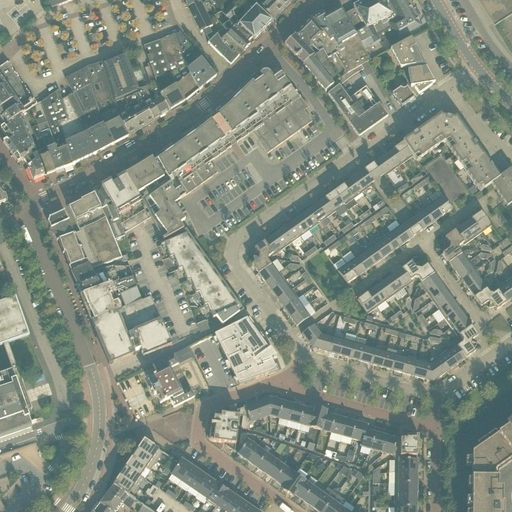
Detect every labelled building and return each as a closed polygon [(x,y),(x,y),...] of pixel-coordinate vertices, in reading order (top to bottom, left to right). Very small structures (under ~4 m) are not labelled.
[(48,0),(51,8),(75,0),(48,0)] [(198,0),(184,0),(187,8),(187,9),(188,9),(190,14),(191,15),(193,20),(194,21),(196,26),(197,27),(199,32),(200,33),(201,33),(204,31),(209,40),(216,33),(209,19),(220,13),(215,0),(207,4),(201,7),(198,0)] [(251,0),(272,21),(293,0),(251,0)] [(366,0),(353,7),(355,11),(366,29),(364,29),(372,43),(378,40),(382,47),(397,39),(391,27),(389,23),(394,21),(392,17),(386,8),(381,0),(366,0)] [(381,0),(386,8),(400,0),(381,0)] [(409,7),(405,0),(400,0),(386,8),(392,17),(409,7)] [(478,0),(494,24),(511,11),(511,5),(510,1),(511,0),(478,0)] [(239,19),(235,15),(239,12),(230,4),(222,13),(226,17),(225,18),(230,27),(230,28),(249,45),(250,45),(247,43),(252,38),(254,40),(271,22),(255,7),(238,25),(235,22),(239,19)] [(409,7),(392,17),(394,21),(389,23),(391,27),(397,39),(420,26),(409,7)] [(322,12),(319,14),(310,19),(329,42),(328,42),(336,52),(334,53),(335,54),(347,74),(361,65),(367,62),(370,60),(363,48),(345,16),(340,8),(325,17),(322,12)] [(355,11),(345,16),(363,48),(372,43),(364,29),(366,29),(355,11)] [(222,20),(220,23),(225,31),(227,30),(229,32),(226,36),(225,36),(228,38),(232,42),(233,42),(243,52),(249,45),(230,28),(230,27),(225,18),(222,20)] [(310,19),(295,34),(294,35),(301,44),(303,42),(309,49),(309,48),(315,54),(321,49),(327,59),(335,54),(334,53),(336,52),(328,42),(329,42),(310,19)] [(221,31),(217,35),(222,44),(232,54),(234,52),(239,57),(243,52),(233,42),(232,42),(228,38),(225,36),(226,36),(221,31)] [(180,33),(174,35),(189,74),(198,91),(216,77),(180,33)] [(160,40),(166,62),(171,74),(176,86),(185,102),(198,91),(189,74),(174,35),(175,37),(172,38),(171,37),(160,41),(160,40)] [(217,35),(215,37),(208,43),(215,51),(230,66),(239,57),(234,52),(232,54),(222,44),(217,35)] [(301,44),(294,35),(284,45),(303,64),(315,54),(309,48),(309,49),(303,42),(301,44)] [(415,48),(410,39),(390,50),(400,68),(424,65),(418,54),(419,53),(416,48),(415,48)] [(166,62),(160,40),(143,46),(155,81),(160,95),(169,111),(185,102),(176,86),(171,74),(166,62)] [(321,49),(315,54),(303,64),(325,92),(340,80),(327,59),(321,49)] [(131,69),(125,54),(125,53),(101,62),(101,63),(111,97),(118,117),(117,117),(128,137),(153,122),(153,121),(148,110),(145,111),(143,106),(146,105),(139,89),(136,82),(132,73),(131,69)] [(367,62),(361,65),(367,76),(373,73),(367,62)] [(0,119),(4,126),(0,129),(0,128),(0,129),(0,130),(4,136),(5,137),(7,139),(7,140),(3,142),(2,143),(3,143),(7,149),(7,150),(9,153),(10,154),(12,156),(13,157),(16,163),(17,164),(18,164),(21,161),(23,160),(23,161),(25,164),(28,167),(27,167),(33,180),(44,176),(33,146),(21,116),(36,105),(34,102),(7,63),(4,65),(0,67),(0,119)] [(111,97),(101,63),(86,68),(96,103),(103,127),(105,126),(113,145),(128,137),(117,117),(118,117),(111,97)] [(96,103),(86,68),(65,79),(73,94),(67,97),(86,133),(95,155),(113,145),(105,126),(103,127),(96,103)] [(413,87),(419,95),(432,85),(431,84),(434,83),(425,68),(407,70),(410,87),(413,87)] [(140,69),(132,73),(136,82),(144,79),(140,69)] [(155,157),(164,173),(172,187),(171,188),(179,201),(217,173),(210,163),(231,147),(225,139),(230,135),(236,144),(251,133),(267,154),(311,122),(303,110),(303,107),(305,105),(291,86),(290,87),(278,71),(271,76),(269,74),(267,72),(265,72),(263,72),(262,73),(259,75),(260,75),(258,80),(254,75),(225,104),(214,113),(217,117),(212,121),(209,117),(199,126),(155,157)] [(146,87),(139,89),(146,105),(143,106),(145,111),(148,110),(153,121),(169,111),(160,95),(155,81),(149,83),(152,91),(155,97),(151,100),(148,93),(146,87)] [(358,138),(387,117),(378,104),(365,87),(348,99),(339,85),(327,94),(358,138)] [(401,107),(414,98),(406,87),(406,88),(405,88),(405,89),(404,89),(403,89),(402,89),(401,89),(400,88),(391,94),(401,107)] [(67,116),(62,100),(61,100),(59,89),(40,103),(54,139),(52,139),(56,152),(63,169),(72,165),(57,123),(65,119),(67,116)] [(67,97),(62,100),(67,116),(65,119),(57,123),(72,165),(95,155),(86,133),(67,97)] [(442,117),(440,115),(425,126),(439,145),(442,142),(445,143),(447,147),(466,132),(456,117),(454,119),(442,117)] [(46,123),(45,123),(43,118),(35,121),(37,126),(55,172),(63,169),(56,152),(52,139),(51,137),(46,123)] [(55,172),(37,126),(32,128),(41,152),(38,154),(46,175),(55,172)] [(411,136),(403,141),(402,142),(403,143),(413,157),(416,161),(439,145),(425,126),(416,132),(415,129),(409,133),(411,136)] [(473,141),(466,132),(447,147),(463,169),(483,155),(477,147),(479,145),(475,139),(473,141)] [(403,143),(394,149),(404,163),(413,157),(403,143)] [(404,163),(394,149),(385,155),(395,169),(404,163)] [(372,164),(372,165),(368,167),(377,179),(385,174),(386,176),(395,169),(385,155),(373,164),(372,164)] [(489,164),(483,155),(463,169),(480,192),(491,184),(494,189),(499,195),(511,185),(511,172),(510,169),(499,177),(493,169),(495,168),(491,162),(489,164)] [(155,157),(155,156),(126,174),(141,201),(150,217),(163,241),(183,230),(180,224),(184,221),(181,216),(186,212),(184,209),(179,201),(171,188),(172,187),(164,173),(155,157)] [(364,170),(361,173),(352,179),(362,193),(366,198),(375,192),(369,185),(377,179),(368,167),(365,170),(364,170)] [(124,233),(150,217),(141,201),(126,174),(116,179),(115,178),(101,187),(111,203),(124,236),(125,236),(124,233)] [(352,179),(343,186),(353,200),(362,193),(352,179)] [(472,185),(467,188),(471,195),(477,191),(472,185)] [(511,185),(499,195),(506,206),(509,204),(509,205),(511,202),(511,185)] [(343,186),(334,192),(344,206),(353,200),(343,186)] [(101,187),(93,192),(100,203),(99,204),(102,209),(103,209),(105,215),(109,225),(115,240),(124,236),(111,203),(101,187)] [(78,233),(74,234),(59,240),(64,253),(62,254),(65,253),(70,266),(68,266),(70,272),(88,264),(91,270),(121,258),(114,240),(115,240),(109,225),(105,215),(103,209),(102,209),(99,204),(100,203),(93,192),(92,192),(93,195),(81,201),(80,199),(80,200),(81,202),(69,208),(68,207),(80,232),(78,233)] [(334,192),(325,198),(335,212),(344,206),(334,192)] [(441,196),(432,202),(442,216),(451,210),(441,196)] [(335,212),(325,198),(316,205),(326,219),(335,212)] [(432,202),(423,209),(434,223),(442,216),(432,202)] [(326,219),(316,205),(307,211),(317,225),(326,219)] [(416,217),(408,223),(417,235),(420,232),(421,232),(434,223),(423,209),(414,215),(416,217)] [(307,211),(299,217),(309,231),(317,225),(307,211)] [(47,222),(47,223),(56,241),(59,240),(74,234),(78,233),(68,213),(65,214),(63,212),(49,219),(47,222)] [(471,219),(481,233),(491,227),(481,212),(471,219)] [(309,231),(299,217),(290,223),(300,238),(309,231)] [(481,233),(471,219),(463,225),(473,239),(481,233)] [(290,223),(281,230),(291,244),(300,238),(290,223)] [(408,223),(400,228),(399,226),(390,233),(400,247),(412,238),(413,238),(413,237),(417,235),(408,223)] [(473,239),(463,225),(454,232),(464,246),(473,239)] [(291,244),(281,230),(272,236),(282,250),(291,244)] [(464,246),(454,232),(445,238),(449,244),(449,247),(458,249),(458,247),(462,244),(463,246),(464,246)] [(390,233),(381,239),(391,253),(400,247),(390,233)] [(188,234),(160,246),(161,247),(164,246),(170,259),(173,258),(178,271),(181,270),(187,283),(190,282),(195,295),(198,294),(204,307),(207,306),(213,319),(216,317),(222,326),(226,322),(227,323),(243,311),(188,234)] [(282,250),(272,236),(263,242),(272,254),(271,255),(273,257),(282,250)] [(381,239),(372,246),(382,260),(391,253),(381,239)] [(506,247),(510,244),(508,241),(506,239),(502,242),(506,247)] [(272,254),(263,242),(254,249),(259,255),(258,258),(267,259),(268,258),(271,255),(272,254)] [(338,242),(332,246),(335,250),(337,252),(342,248),(340,246),(338,242)] [(372,246),(363,252),(373,266),(382,260),(372,246)] [(511,252),(511,246),(502,254),(505,257),(511,252)] [(458,249),(449,247),(448,249),(442,254),(449,263),(463,253),(462,253),(460,254),(458,250),(458,249)] [(373,266),(363,252),(354,258),(364,272),(373,266)] [(463,253),(449,263),(455,272),(469,262),(463,253)] [(267,259),(258,258),(258,260),(251,265),(258,274),(270,265),(267,261),(267,259)] [(354,258),(346,264),(356,278),(364,272),(354,258)] [(416,278),(418,269),(415,269),(411,262),(402,269),(412,283),(411,281),(415,278),(416,278)] [(476,271),(469,262),(455,272),(461,281),(476,271)] [(272,263),(270,265),(258,274),(264,283),(278,273),(272,263)] [(92,273),(91,270),(88,264),(70,272),(77,285),(94,278),(94,277),(105,273),(115,271),(114,269),(114,266),(103,269),(92,273)] [(356,278),(346,264),(336,271),(347,285),(356,278)] [(418,269),(416,278),(418,279),(421,282),(419,284),(433,274),(427,265),(420,270),(418,269)] [(402,269),(393,275),(403,289),(412,283),(402,269)] [(94,278),(77,285),(81,295),(119,281),(115,271),(105,273),(94,277),(94,278)] [(476,271),(461,281),(468,290),(482,280),(476,271)] [(304,272),(300,275),(301,276),(304,281),(308,278),(304,273),(304,272)] [(285,281),(278,273),(264,283),(271,291),(285,281)] [(433,274),(419,284),(425,293),(439,283),(433,274)] [(403,289),(393,275),(384,282),(394,296),(403,289)] [(81,295),(80,296),(91,322),(113,312),(127,306),(142,300),(132,277),(119,281),(81,295)] [(482,280),(468,290),(474,299),(486,290),(488,289),(488,288),(482,280)] [(285,281),(271,291),(277,300),(291,290),(285,281)] [(394,296),(384,282),(375,288),(385,302),(394,296)] [(446,292),(439,283),(425,293),(432,302),(446,292)] [(511,294),(504,283),(495,290),(505,304),(511,299),(511,294)] [(375,288),(366,294),(376,308),(385,302),(375,288)] [(291,290),(277,300),(283,309),(297,299),(291,290)] [(489,294),(486,290),(474,299),(480,308),(487,303),(489,304),(491,294),(489,294)] [(492,295),(491,294),(489,304),(492,304),(496,310),(505,304),(495,290),(496,292),(492,295)] [(452,301),(446,292),(432,302),(438,311),(452,301)] [(376,308),(366,294),(357,301),(367,315),(376,308)] [(113,312),(91,322),(109,365),(109,364),(133,355),(132,353),(139,350),(142,357),(171,345),(161,321),(151,297),(142,301),(142,300),(127,306),(113,312)] [(0,346),(2,345),(12,374),(17,372),(7,344),(28,336),(15,298),(12,299),(0,303),(0,346)] [(297,299),(283,309),(290,318),(304,308),(297,299)] [(458,310),(452,301),(438,311),(444,320),(458,310)] [(304,308),(290,318),(296,327),(310,317),(304,308)] [(465,318),(458,310),(444,320),(451,328),(465,318)] [(471,327),(465,318),(451,328),(457,337),(471,327)] [(268,350),(264,346),(262,342),(257,336),(251,326),(246,320),(219,333),(217,334),(214,335),(214,336),(215,338),(218,345),(224,356),(225,358),(227,362),(230,369),(235,378),(236,381),(237,383),(238,385),(238,386),(242,384),(244,384),(246,383),(276,372),(275,371),(272,364),(271,360),(271,359),(273,358),(268,351),(268,350)] [(208,329),(205,322),(205,321),(196,325),(200,332),(208,329)] [(313,347),(322,334),(315,324),(301,335),(308,344),(310,343),(313,347)] [(471,327),(457,337),(457,338),(459,336),(462,340),(462,342),(471,343),(471,341),(478,336),(471,327)] [(322,334),(313,347),(319,348),(318,350),(329,353),(333,337),(322,334)] [(333,337),(329,353),(339,356),(344,340),(333,337)] [(354,343),(344,340),(339,356),(350,359),(354,343)] [(471,343),(462,342),(461,343),(457,346),(466,358),(475,352),(470,346),(471,343)] [(365,346),(354,343),(350,359),(360,362),(365,346)] [(457,346),(456,344),(447,351),(457,365),(466,358),(457,346)] [(365,346),(360,362),(370,365),(375,349),(365,346)] [(189,348),(152,365),(157,374),(147,379),(152,388),(151,389),(154,395),(155,395),(160,404),(161,403),(169,399),(173,408),(194,397),(190,388),(181,392),(169,369),(194,357),(189,348)] [(386,351),(375,349),(370,365),(381,368),(386,351)] [(396,354),(386,351),(381,368),(391,371),(396,354)] [(457,365),(447,351),(438,357),(448,371),(457,365)] [(396,354),(391,371),(402,374),(407,357),(396,354)] [(417,360),(407,357),(402,374),(412,377),(417,360)] [(448,371),(438,357),(429,364),(432,380),(437,376),(439,378),(448,371)] [(417,360),(412,377),(423,380),(424,378),(432,380),(429,364),(417,360)] [(0,437),(31,426),(26,413),(26,412),(31,410),(31,411),(21,380),(20,380),(17,372),(12,374),(0,378),(0,437)] [(269,399),(254,404),(260,420),(269,417),(269,399)] [(283,403),(269,399),(269,417),(279,419),(283,403)] [(283,403),(279,419),(289,422),(294,406),(283,403)] [(254,404),(240,409),(239,417),(242,417),(247,418),(249,422),(250,424),(260,420),(254,404)] [(294,406),(289,422),(299,425),(304,409),(294,406)] [(239,417),(240,409),(229,413),(229,415),(214,413),(212,424),(211,424),(210,426),(215,427),(214,430),(212,430),(210,442),(225,444),(225,446),(234,453),(237,433),(236,433),(237,428),(237,429),(239,417)] [(314,411),(304,409),(299,425),(310,428),(314,412),(314,411)] [(314,412),(310,428),(320,431),(325,415),(326,412),(315,409),(314,411),(314,412)] [(325,415),(320,431),(331,434),(335,417),(325,415)] [(346,420),(335,417),(331,434),(341,437),(346,420)] [(356,423),(346,420),(341,437),(351,440),(356,423)] [(511,511),(511,420),(506,425),(507,428),(496,435),(494,432),(487,437),(490,440),(485,443),(483,440),(476,445),(479,448),(472,453),(471,459),(465,459),(465,467),(471,467),(471,480),(467,480),(467,489),(471,489),(471,499),(466,499),(466,508),(471,508),(470,511),(511,511)] [(367,426),(356,423),(351,440),(361,442),(362,443),(365,431),(366,431),(367,426)] [(362,443),(361,442),(360,447),(371,450),(375,434),(366,431),(365,431),(362,443)] [(375,434),(371,450),(381,453),(386,437),(375,434)] [(396,440),(392,456),(394,460),(394,461),(417,461),(417,444),(418,444),(418,435),(406,435),(406,440),(397,440),(396,440)] [(396,440),(386,437),(381,453),(392,456),(396,440)] [(137,449),(156,462),(162,453),(144,440),(137,449)] [(244,446),(238,446),(237,455),(247,462),(257,448),(247,441),(247,443),(244,446)] [(309,443),(306,449),(313,452),(315,445),(309,443)] [(266,455),(257,448),(247,462),(257,469),(266,455)] [(137,449),(131,458),(146,469),(150,472),(156,462),(137,449)] [(326,451),(324,456),(334,459),(336,454),(326,451)] [(348,451),(345,461),(352,463),(355,453),(348,451)] [(266,455),(257,469),(266,475),(276,461),(266,455)] [(131,458),(125,467),(140,477),(146,469),(131,458)] [(180,482),(190,467),(181,460),(171,475),(180,482)] [(276,461),(266,475),(275,482),(285,468),(276,461)] [(394,461),(394,473),(416,473),(417,461),(394,461)] [(320,463),(316,466),(320,472),(325,469),(320,463)] [(140,477),(125,467),(119,476),(138,489),(144,480),(140,477)] [(190,467),(180,482),(189,488),(199,473),(190,467)] [(294,475),(285,468),(275,482),(284,488),(284,489),(294,475)] [(354,470),(350,475),(359,482),(363,476),(358,472),(358,473),(354,470)] [(208,479),(199,473),(189,488),(198,494),(208,479)] [(394,473),(394,485),(416,485),(416,473),(394,473)] [(284,489),(284,488),(282,491),(292,498),(294,495),(304,481),(294,475),(284,489)] [(138,489),(119,476),(113,485),(113,486),(113,485),(132,498),(138,489)] [(208,479),(198,494),(207,500),(217,485),(208,479)] [(313,488),(304,481),(294,495),(303,502),(313,488)] [(113,486),(108,493),(115,498),(115,499),(122,504),(129,509),(135,500),(132,498),(113,485),(113,486)] [(207,500),(205,502),(215,508),(216,506),(226,491),(217,485),(207,500)] [(416,485),(394,485),(394,497),(416,497),(416,485)] [(322,494),(313,488),(303,502),(312,508),(322,494)] [(154,495),(154,494),(148,490),(145,494),(152,498),(154,495)] [(224,511),(235,497),(226,491),(216,506),(224,511)] [(105,497),(100,504),(109,511),(115,511),(122,504),(115,499),(115,498),(108,493),(105,497)] [(322,494),(312,508),(317,511),(323,511),(331,501),(322,494)] [(235,497),(224,511),(238,511),(244,503),(235,497)] [(416,497),(394,497),(394,509),(416,509),(416,497)] [(331,501),(323,511),(337,511),(341,508),(331,501)] [(238,511),(251,511),(253,509),(244,503),(238,511)]
